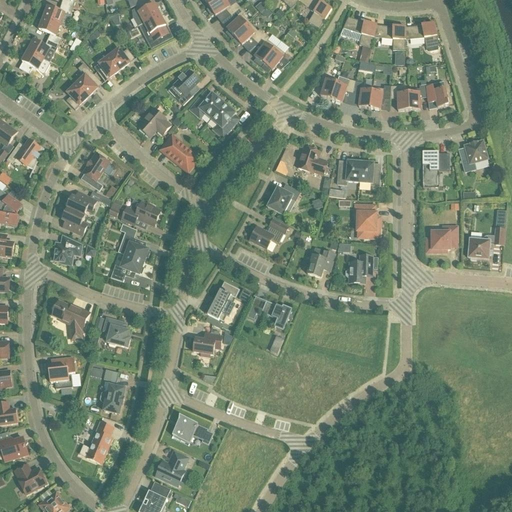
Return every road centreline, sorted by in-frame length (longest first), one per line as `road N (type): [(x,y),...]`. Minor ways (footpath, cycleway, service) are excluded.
road 1 (residential): [(410,138),(474,129),(442,15),(436,2),(381,9),(350,0)]
road 2 (residential): [(104,511),(76,489),(43,433),(31,370),(34,271)]
road 3 (residential): [(408,308),(307,297),(200,242)]
road 4 (residential): [(305,450),(401,375),(408,308)]
road 5 (residential): [(183,317),(108,303),(34,271)]
road 6 (residential): [(305,450),(170,395)]
road 7 (residential): [(213,210),(101,118)]
road 8 (residential): [(408,271),(410,138)]
road 9 (residential): [(34,271),(44,200),(73,149)]
road 10 (residential): [(101,118),(139,82),(205,44)]
road 11 (residential): [(123,511),(170,395)]
road 12 (residential): [(213,210),(293,115)]
